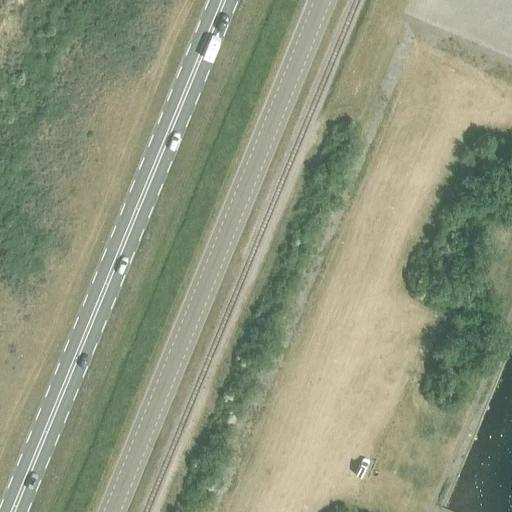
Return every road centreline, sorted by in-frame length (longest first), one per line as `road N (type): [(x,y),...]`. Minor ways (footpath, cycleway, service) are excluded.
road 1 (primary): [(10,511),(221,0)]
road 2 (tertiary): [(110,511),(321,0)]
